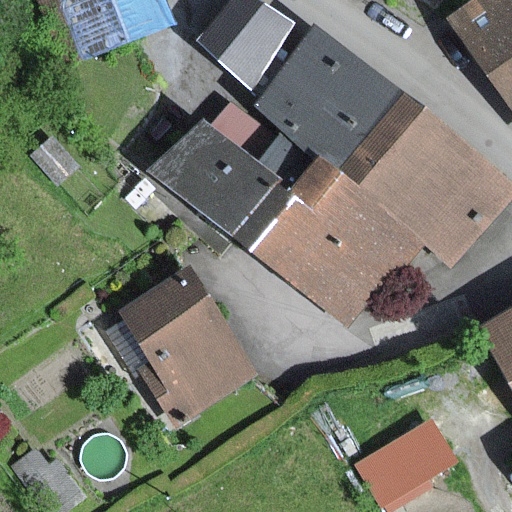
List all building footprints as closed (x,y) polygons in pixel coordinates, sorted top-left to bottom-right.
[(70,0),(89,50),(170,20),(163,0),(70,0)] [(292,27),(252,0),(230,0),(199,47),(252,84),(292,27)] [(398,0),(413,15),(429,0),(398,0)] [(511,0),(486,0),(458,18),(483,57),(511,101),(511,0)] [(319,28),(256,108),(346,178),(409,99),(319,28)] [(293,185),(323,208),(346,178),(256,108),(229,86),(156,177),(245,246),(293,185)] [(511,193),(511,179),(409,99),(346,178),(417,234),(456,264),(511,193)] [(323,208),(293,185),(245,246),(345,325),(417,234),(346,178),(323,208)] [(184,422),(261,378),(200,270),(123,314),(184,422)] [(511,310),(485,326),(494,344),(511,378),(511,310)] [(431,406),(351,452),(380,502),(460,455),(431,406)]
